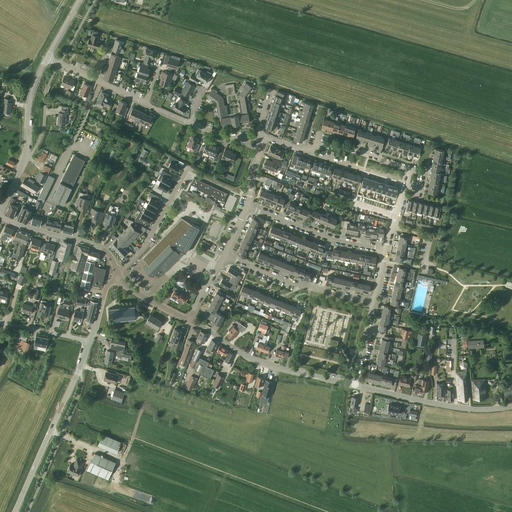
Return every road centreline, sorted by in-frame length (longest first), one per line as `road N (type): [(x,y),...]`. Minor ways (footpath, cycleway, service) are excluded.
road 1 (unclassified): [(14,511),(89,341)]
road 2 (residential): [(385,251),(409,170),(340,147),(316,148)]
road 3 (tertiary): [(354,385),(258,362),(189,320)]
road 4 (tertiary): [(511,406),(456,407),(354,385)]
road 5 (residential): [(372,303),(225,256)]
road 6 (residential): [(385,251),(330,240),(248,207)]
road 7 (tertiary): [(117,271),(91,244),(0,217)]
road 8 (residential): [(117,271),(144,247),(185,171)]
